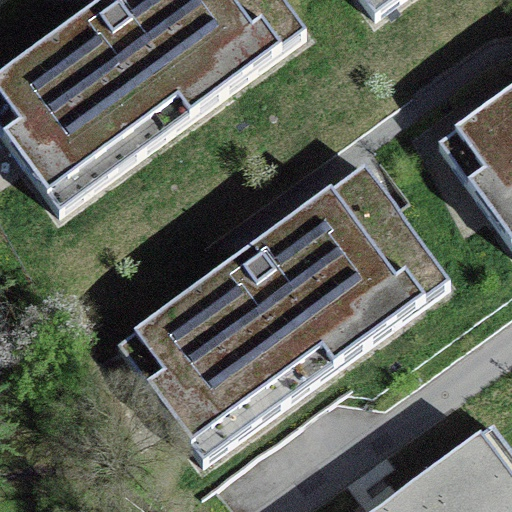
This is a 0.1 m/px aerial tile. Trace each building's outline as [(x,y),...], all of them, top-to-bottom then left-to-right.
[(286,0),(85,0),(0,62),(0,140),(54,214),(308,28),(286,0)] [(362,0),(371,11),(385,0),(362,0)] [(511,93),(438,150),(511,247),(511,93)] [(360,171),(117,350),(204,467),(447,289),(360,171)] [(511,511),(511,443),(495,420),(370,511),(511,511)]
